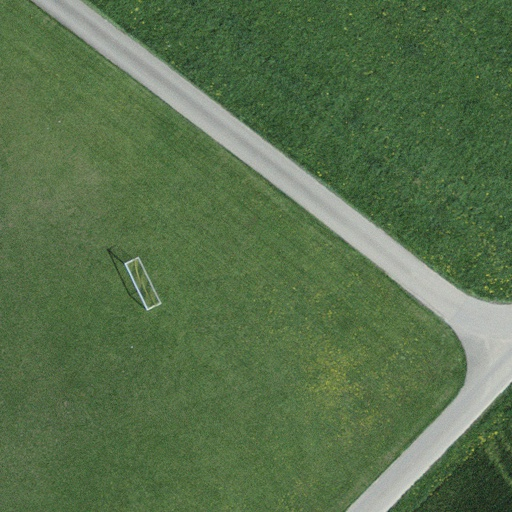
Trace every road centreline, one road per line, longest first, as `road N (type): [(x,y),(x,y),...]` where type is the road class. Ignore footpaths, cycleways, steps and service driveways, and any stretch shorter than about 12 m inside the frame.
road 1 (unclassified): [(511,351),(54,0)]
road 2 (track): [(364,511),(511,362)]
